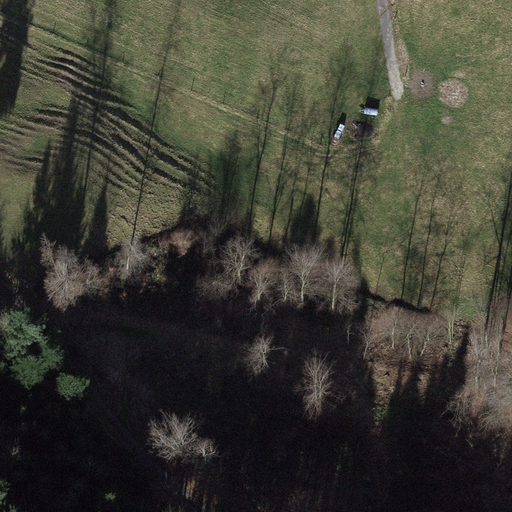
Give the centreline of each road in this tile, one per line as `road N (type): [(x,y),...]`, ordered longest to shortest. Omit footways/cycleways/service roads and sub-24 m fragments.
road 1 (track): [(207,511),(0,292)]
road 2 (track): [(383,0),(407,122)]
